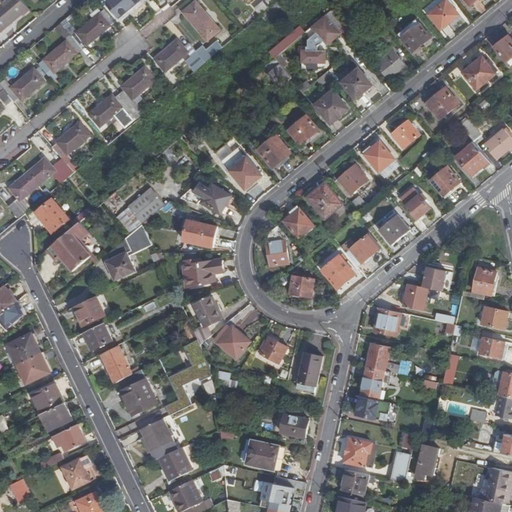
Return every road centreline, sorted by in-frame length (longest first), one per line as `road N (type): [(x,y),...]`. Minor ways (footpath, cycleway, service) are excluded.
road 1 (residential): [(511,5),(253,225),(246,263),(272,308),(315,321),(359,299)]
road 2 (residential): [(17,245),(145,511)]
road 3 (residential): [(311,511),(359,299)]
road 4 (residential): [(0,155),(145,33)]
road 5 (residential): [(359,299),(501,182)]
